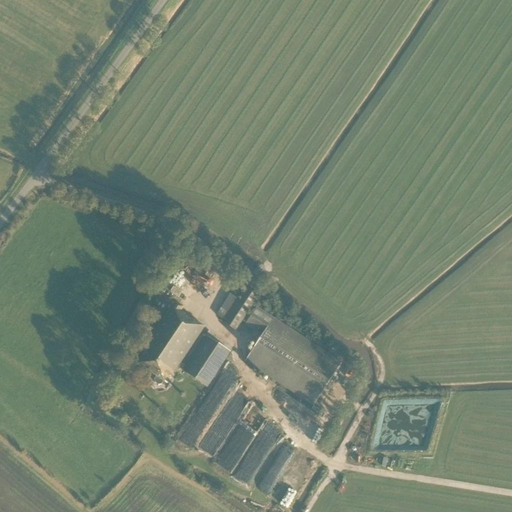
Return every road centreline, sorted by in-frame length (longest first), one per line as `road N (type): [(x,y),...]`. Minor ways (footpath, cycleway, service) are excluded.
road 1 (track): [(341,381),(305,447),(335,465),(511,493)]
road 2 (unclassified): [(0,222),(163,0)]
road 3 (track): [(307,511),(380,380),(382,364),(363,339)]
